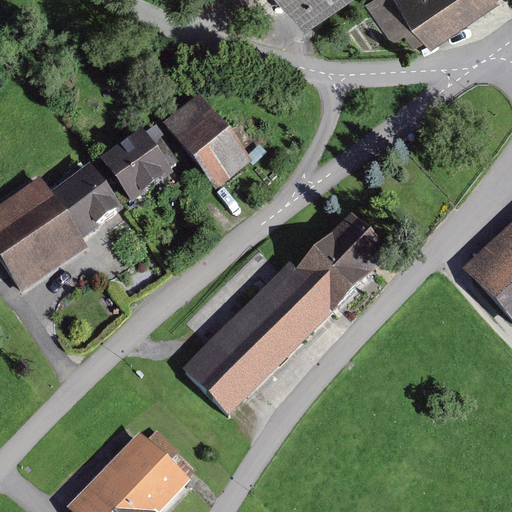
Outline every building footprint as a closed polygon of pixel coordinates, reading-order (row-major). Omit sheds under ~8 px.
[(301,0),(315,21),(347,0),(301,0)] [(370,0),(396,42),(409,34),(418,50),(435,39),(438,45),(509,2),(507,0),(370,0)] [(256,161),(207,99),(174,125),(224,187),(256,161)] [(101,166),(133,210),(174,181),(142,136),(101,166)] [(48,179),(0,211),(0,253),(27,294),(92,250),(86,242),(128,214),(97,168),(58,194),(48,179)] [(301,267),(192,374),(237,419),(345,312),(402,256),(365,219),(309,275),(301,267)] [(511,220),(467,260),(511,311),(511,220)] [(180,511),(204,486),(149,436),(79,511),(180,511)]
